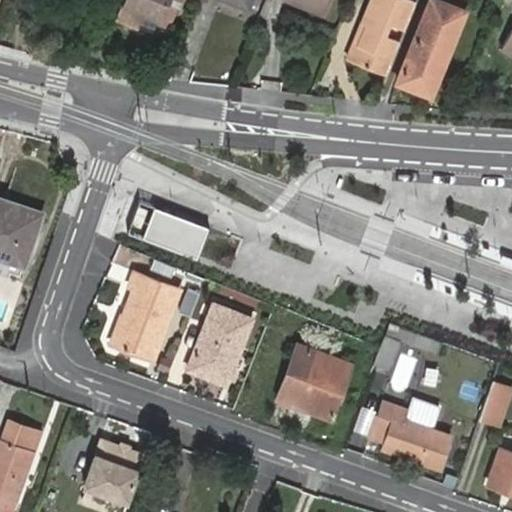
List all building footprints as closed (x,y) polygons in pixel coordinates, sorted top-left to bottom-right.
[(119,0),(115,12),(152,27),(163,0),(119,0)] [(327,0),(297,0),(323,10),(327,0)] [(388,70),(415,0),(366,0),(360,16),(366,18),(351,56),(388,70)] [(425,81),(435,85),(464,8),(444,0),(428,0),(397,80),(421,89),(425,81)] [(366,18),(360,16),(345,54),(351,56),(366,18)] [(511,27),(501,47),(511,52),(511,27)] [(15,34),(7,31),(4,38),(13,41),(15,34)] [(431,94),(435,85),(425,81),(421,89),(431,94)] [(3,207),(5,200),(0,197),(0,257),(22,265),(38,220),(3,207)] [(40,213),(5,200),(3,207),(38,220),(40,213)] [(139,203),(131,219),(141,224),(148,207),(139,203)] [(159,205),(147,235),(200,256),(212,226),(159,205)] [(247,244),(234,274),(290,298),(304,269),(247,244)] [(155,256),(151,266),(171,275),(175,265),(155,256)] [(153,356),(182,285),(138,267),(131,283),(138,285),(116,340),(153,356)] [(199,290),(189,286),(180,309),(191,313),(199,290)] [(236,352),(250,319),(215,304),(189,368),(216,378),(228,350),(236,352)] [(443,342),(388,322),(379,345),(373,363),(389,368),(399,341),(439,353),(443,342)] [(330,418),(350,362),(297,343),(277,398),(330,418)] [(509,388),(491,382),(479,417),(497,424),(509,388)] [(404,418),(407,409),(384,401),(371,436),(384,441),(382,448),(440,468),(451,434),(433,428),(423,424),(404,418)] [(410,401),(407,409),(426,415),(423,424),(433,428),(439,411),(410,401)] [(426,415),(407,409),(404,418),(423,424),(426,415)] [(21,425),(14,444),(35,452),(42,433),(21,425)] [(0,511),(12,511),(35,452),(14,444),(0,438),(0,511)] [(119,447),(100,440),(83,487),(127,503),(144,457),(128,451),(119,447)] [(511,492),(511,452),(501,448),(488,484),(511,492)]
